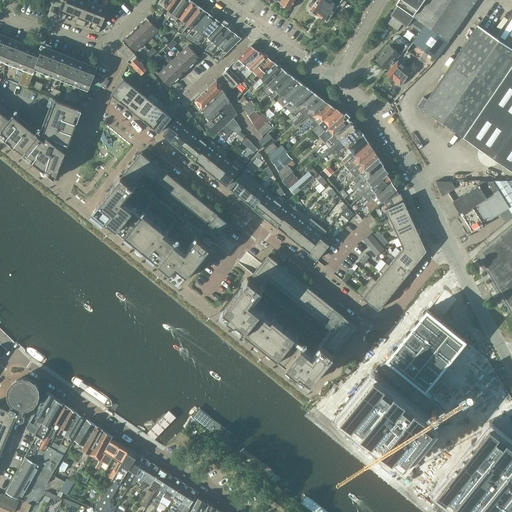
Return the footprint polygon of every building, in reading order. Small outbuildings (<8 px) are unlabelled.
[(66,0),(63,10),(73,14),(78,0),(66,0)] [(78,0),(73,14),(82,18),(89,0),(87,0),(78,0)] [(99,4),(89,0),(82,18),(92,22),(99,4)] [(165,9),(170,0),(160,0),(158,4),(165,9)] [(170,0),(165,9),(172,14),(180,0),(170,0)] [(189,0),(180,0),(172,14),(178,19),(190,0),(189,0)] [(178,19),(185,24),(197,6),(190,0),(178,19)] [(282,0),(281,3),(285,6),(285,8),(287,10),(289,9),(290,10),(296,0),(282,0)] [(329,0),(316,0),(315,3),(312,1),(308,6),(312,8),(310,11),(311,11),(311,13),(315,16),(317,15),(319,17),(330,0),(329,0)] [(331,0),(331,1),(330,0),(319,17),(327,23),(342,0),(331,0)] [(511,0),(398,0),(396,4),(398,5),(414,17),(426,25),(448,41),(476,0),(511,0)] [(99,4),(92,22),(102,25),(108,8),(99,4)] [(392,17),(388,23),(397,30),(402,24),(407,27),(409,24),(414,17),(398,5),(390,16),(392,17)] [(197,6),(185,24),(192,29),(205,11),(197,6)] [(194,28),(201,33),(213,17),(206,12),(194,28)] [(146,17),(138,25),(150,37),(158,30),(146,17)] [(201,33),(208,38),(220,23),(213,17),(201,33)] [(208,38),(214,43),(227,28),(220,23),(208,38)] [(138,25),(131,32),(143,44),(150,37),(138,25)] [(421,32),(413,42),(436,60),(449,42),(448,41),(426,25),(421,32)] [(511,65),(511,48),(478,25),(427,99),(424,97),(417,106),(463,137),(511,65)] [(214,43),(221,48),(234,33),(227,28),(214,43)] [(143,44),(131,32),(123,39),(135,51),(143,44)] [(221,48),(227,53),(241,39),(234,33),(221,48)] [(377,60),(376,60),(386,69),(407,46),(409,44),(405,41),(400,36),(399,35),(397,35),(396,35),(395,36),(395,37),(395,39),(393,42),(389,46),(390,46),(377,60)] [(0,61),(5,64),(14,67),(23,71),(21,77),(19,82),(18,84),(28,88),(29,85),(36,67),(45,70),(54,74),(63,77),(72,81),(81,84),(89,88),(96,71),(88,67),(79,64),(70,60),(61,57),(52,53),(43,50),(42,49),(41,50),(35,47),(33,46),(31,50),(22,46),(13,43),(4,39),(0,37),(0,61)] [(173,40),(167,46),(170,49),(177,43),(173,40)] [(187,46),(180,53),(192,65),(199,58),(187,46)] [(259,52),(251,46),(237,59),(245,67),(259,52)] [(146,54),(150,57),(156,51),(152,47),(146,54)] [(267,58),(259,52),(245,67),(252,73),(267,58)] [(180,53),(172,60),(184,73),(192,65),(180,53)] [(148,68),(137,57),(134,54),(127,61),(141,75),(148,68)] [(158,54),(152,60),(156,64),(162,58),(158,54)] [(267,58),(252,73),(260,79),(275,64),(267,58)] [(172,60),(165,67),(177,80),(184,73),(172,60)] [(388,77),(390,79),(392,79),(393,80),(393,79),(400,85),(411,73),(398,61),(386,74),(387,75),(388,77)] [(267,86),(283,70),(275,64),(260,79),(267,86)] [(511,65),(463,137),(511,170),(511,65)] [(177,80),(165,67),(157,74),(169,87),(177,80)] [(267,86),(275,92),(291,76),(284,70),(283,70),(267,86)] [(291,76),(275,92),(282,98),(282,97),(299,82),(291,76)] [(132,85),(124,78),(112,93),(111,94),(119,101),(132,85)] [(223,91),(216,80),(196,101),(203,111),(223,91)] [(140,92),(142,89),(134,82),(132,85),(119,101),(127,107),(140,92)] [(299,82),(282,97),(289,103),(290,103),(307,87),(299,82)] [(307,87),(290,103),(297,109),(298,108),(315,93),(307,87)] [(231,103),(223,91),(203,111),(210,121),(231,103)] [(127,107),(135,113),(148,98),(140,92),(127,107)] [(322,98),(315,93),(298,108),(304,114),(305,113),(322,98)] [(156,104),(148,98),(135,113),(143,120),(156,104)] [(329,104),(322,98),(305,113),(311,119),(313,118),(329,104)] [(59,170),(66,152),(63,150),(66,142),(68,143),(69,143),(73,132),(76,126),(82,110),(56,100),(55,101),(46,125),(43,133),(41,138),(13,115),(8,121),(0,131),(0,135),(11,144),(17,149),(48,174),(51,176),(50,176),(55,180),(58,174),(57,174),(59,171),(59,170)] [(238,115),(231,103),(210,121),(220,132),(238,115)] [(143,120),(151,126),(164,111),(156,104),(143,120)] [(319,124),(336,109),(329,104),(313,118),(319,124)] [(319,136),(344,115),(336,109),(319,124),(312,130),(315,133),(316,132),(319,136)] [(159,133),(167,124),(172,117),(164,111),(151,126),(159,133)] [(1,115),(0,115),(0,131),(8,121),(1,115)] [(328,129),(335,135),(351,121),(346,117),(344,115),(328,129)] [(177,117),(176,119),(163,135),(171,141),(184,125),(184,126),(185,124),(177,117)] [(351,121),(335,135),(333,137),(339,144),(340,144),(358,128),(351,121)] [(238,134),(242,130),(238,124),(233,130),(238,134)] [(178,149),(192,132),(184,126),(184,125),(171,141),(170,142),(178,149)] [(364,134),(358,128),(340,144),(345,150),(346,150),(364,134)] [(186,155),(200,138),(192,132),(178,149),(186,155)] [(268,133),(259,142),(264,148),(274,139),(268,133)] [(346,150),(352,157),(368,142),(364,134),(346,150)] [(186,155),(194,162),(195,161),(195,160),(208,145),(207,144),(200,138),(186,155)] [(251,150),(254,153),(257,149),(255,146),(248,139),(245,143),(251,150)] [(219,147),(211,140),(207,144),(208,145),(195,160),(195,161),(203,167),(219,147)] [(358,164),(374,150),(373,148),(373,147),(371,144),(369,143),(369,142),(352,157),(358,164)] [(266,150),(264,151),(269,157),(270,156),(273,153),(278,148),(273,143),(269,147),(266,149),(266,150)] [(203,167),(211,173),(225,156),(227,154),(219,147),(203,167)] [(374,150),(358,164),(357,165),(363,171),(379,158),(374,150)] [(229,224),(141,152),(121,177),(119,176),(113,184),(115,185),(94,211),(182,282),(203,256),(205,257),(211,250),(209,249),(229,224)] [(211,173),(219,180),(233,162),(232,162),(225,156),(211,173)] [(379,158),(363,171),(369,178),(384,165),(379,158)] [(243,166),(235,159),(232,162),(233,162),(219,180),(227,186),(243,166)] [(279,172),(278,173),(282,181),(294,172),(291,168),(295,165),(291,161),(287,165),(279,172)] [(384,165),(369,178),(368,179),(374,185),(387,174),(388,173),(384,167),(384,165)] [(252,178),(254,175),(246,168),(229,188),(238,195),(252,178)] [(373,186),(379,193),(391,182),(392,181),(387,174),(374,185),(373,186)] [(252,178),(238,195),(246,201),(260,184),(252,178)] [(472,189),(453,201),(461,213),(472,231),(500,214),(509,209),(508,208),(511,205),(511,181),(504,181),(491,181),(479,181),(479,185),(472,189)] [(365,205),(371,212),(382,202),(394,192),(396,190),(391,182),(379,193),(365,205)] [(451,182),(436,182),(442,196),(455,188),(451,182)] [(268,191),(260,184),(246,201),(253,207),(254,208),(266,192),(267,192),(268,191)] [(266,192),(254,208),(253,207),(252,209),(261,215),(274,198),(267,192),(266,192)] [(385,209),(390,219),(408,211),(400,194),(390,199),(393,206),(385,209)] [(282,205),(274,198),(261,215),(269,222),(282,205)] [(277,227),(290,211),(282,205),(269,222),(277,228),(278,227),(277,227)] [(91,235),(57,207),(46,220),(81,247),(91,235)] [(290,211),(277,227),(278,227),(285,233),(302,213),(293,207),(290,211)] [(390,219),(394,228),(412,220),(410,214),(408,211),(390,219)] [(293,240),(310,220),(309,220),(302,213),(285,233),(293,240)] [(310,220),(293,240),(301,246),(319,225),(310,218),(309,220),(310,220)] [(394,228),(398,237),(417,229),(414,223),(412,220),(394,228)] [(323,235),(323,236),(327,231),(319,225),(301,246),(309,252),(309,253),(323,235)] [(511,227),(487,247),(479,255),(489,274),(492,278),(511,312),(511,311),(511,227)] [(398,237),(403,247),(421,238),(418,232),(417,230),(417,229),(398,237)] [(370,249),(374,245),(377,243),(370,234),(363,240),(370,249)] [(323,236),(323,235),(309,253),(309,252),(308,253),(317,260),(331,242),(323,236)] [(403,247),(402,249),(401,250),(415,260),(416,260),(419,256),(421,258),(426,250),(421,239),(421,238),(403,247)] [(401,250),(395,258),(411,270),(417,262),(418,261),(416,260),(415,260),(401,250)] [(253,274),(249,279),(248,280),(247,279),(240,286),(242,288),(224,310),(221,314),(220,315),(229,322),(230,321),(234,324),(242,330),(245,333),(255,341),(257,342),(266,350),(268,351),(277,359),(278,359),(286,366),(287,366),(294,372),(298,375),(305,381),(310,385),(327,363),(329,364),(335,357),(333,355),(337,351),(341,346),(351,334),(355,329),(357,326),(339,312),(329,304),(317,294),(306,285),(294,276),(284,267),(278,263),(273,258),(268,255),(261,264),(253,274)] [(395,258),(389,265),(389,266),(404,278),(411,270),(395,258)] [(404,278),(389,266),(389,265),(386,263),(379,272),(382,274),(398,286),(404,278)] [(382,274),(376,281),(391,294),(398,286),(382,274)] [(376,281),(372,278),(365,286),(366,287),(367,287),(385,302),(391,294),(376,281)] [(360,295),(378,310),(385,302),(367,287),(366,287),(360,295)] [(375,377),(341,418),(352,427),(355,425),(363,432),(361,434),(373,444),(375,441),(384,448),(381,451),(393,460),(394,458),(404,467),(405,465),(414,472),(412,474),(418,479),(418,480),(427,487),(434,492),(435,490),(439,492),(436,495),(438,496),(437,497),(444,502),(445,501),(446,502),(448,500),(455,506),(453,508),(458,511),(510,511),(511,511),(511,400),(486,360),(465,343),(466,342),(441,321),(456,302),(443,291),(428,311),(427,310),(423,315),(421,314),(418,318),(419,319),(414,325),(413,324),(409,328),(411,330),(406,336),(404,335),(401,339),(403,340),(401,342),(400,340),(397,344),(398,346),(393,352),(391,351),(388,355),(390,356),(386,361),(387,362),(375,377)] [(105,395),(65,368),(60,376),(100,403),(105,395)] [(0,450),(15,415),(17,416),(17,418),(18,420),(19,421),(21,421),(22,421),(24,421),(25,419),(25,417),(24,415),(23,414),(25,409),(28,408),(32,406),(35,404),(37,400),(39,396),(39,393),(38,388),(36,385),(34,383),(32,381),(29,380),(24,379),(21,379),(15,381),(14,383),(12,384),(11,386),(10,388),(9,392),(9,395),(10,399),(12,402),(1,410),(0,410),(0,450)] [(26,429),(35,434),(55,398),(47,392),(26,429)] [(33,442),(40,446),(45,436),(63,403),(55,398),(35,434),(34,434),(37,436),(33,442)] [(32,461),(37,464),(39,465),(33,477),(46,484),(64,455),(57,451),(52,449),(50,447),(49,444),(51,442),(55,434),(69,408),(63,403),(45,436),(40,446),(39,448),(39,449),(32,461)] [(67,431),(77,413),(70,408),(69,408),(55,434),(59,436),(63,430),(67,431)] [(77,413),(67,431),(64,437),(72,441),(84,419),(77,413)] [(233,441),(205,419),(201,424),(229,447),(233,441)] [(78,435),(79,435),(75,441),(84,445),(95,426),(86,420),(78,435)] [(83,452),(89,455),(102,430),(95,426),(84,445),(77,459),(79,460),(83,452)] [(89,455),(99,461),(111,436),(102,430),(89,455)] [(108,465),(112,458),(121,442),(116,438),(113,437),(112,436),(111,436),(99,461),(95,468),(99,470),(103,462),(108,465)] [(288,483),(238,441),(231,449),(281,492),(288,483)] [(39,448),(40,446),(33,442),(6,491),(20,499),(33,477),(39,465),(37,464),(32,461),(39,449),(39,448)] [(128,449),(129,447),(121,442),(112,458),(117,461),(112,469),(113,470),(109,477),(108,479),(111,481),(112,481),(128,449)] [(60,444),(57,451),(64,455),(68,449),(67,448),(68,446),(66,445),(65,447),(60,444)] [(138,455),(128,449),(112,481),(111,481),(94,510),(98,511),(103,511),(112,511),(114,511),(107,507),(122,481),(138,455)] [(138,455),(122,481),(125,482),(131,472),(136,475),(146,460),(138,455)] [(153,464),(146,460),(133,479),(141,484),(153,464)] [(64,472),(68,465),(63,462),(59,468),(64,472)] [(161,469),(153,464),(141,484),(139,488),(143,490),(148,482),(152,485),(161,469)] [(161,469),(152,485),(150,488),(153,490),(152,492),(148,490),(139,504),(145,508),(157,489),(167,473),(161,469)] [(174,478),(167,473),(157,489),(161,491),(153,504),(157,506),(165,493),(174,478)] [(165,493),(171,497),(166,506),(168,507),(182,483),(174,478),(165,493)] [(65,481),(59,492),(67,496),(73,485),(65,481)] [(190,487),(182,483),(173,498),(177,501),(169,511),(174,511),(180,503),(190,487)] [(198,493),(190,487),(180,503),(185,505),(180,511),(187,511),(190,508),(189,507),(198,493)] [(3,495),(0,502),(0,507),(4,509),(9,498),(3,495)] [(4,509),(9,511),(14,500),(9,498),(4,509)] [(204,511),(209,503),(199,498),(191,511),(204,511)] [(328,511),(311,498),(305,506),(312,511),(328,511)] [(14,500),(9,511),(11,511),(14,511),(19,502),(14,500)] [(218,507),(209,503),(204,511),(215,511),(217,508),(218,507)]
